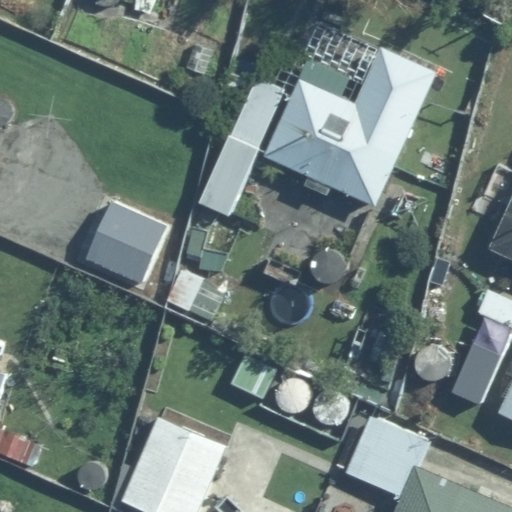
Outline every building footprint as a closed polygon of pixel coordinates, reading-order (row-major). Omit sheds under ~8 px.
[(294,56),(365,86),(361,96),(304,71),(270,152),(311,170),(305,182),(330,193),(333,184),(381,205),(440,67),(384,42),(379,54),(308,24),(294,56)] [(293,85),(257,71),(198,198),(234,214),(293,85)] [(511,208),(496,247),(511,254),(511,208)] [(511,293),(490,285),(479,312),(511,325),(511,293)] [(246,347),(230,377),(266,397),(283,366),(246,347)] [(511,384),(501,408),(511,412),(511,384)] [(200,511),(233,443),(163,410),(122,497),(154,511),(200,511)] [(434,442),(373,412),(347,465),(408,495),(399,511),(511,511),(511,509),(422,465),(434,442)]
